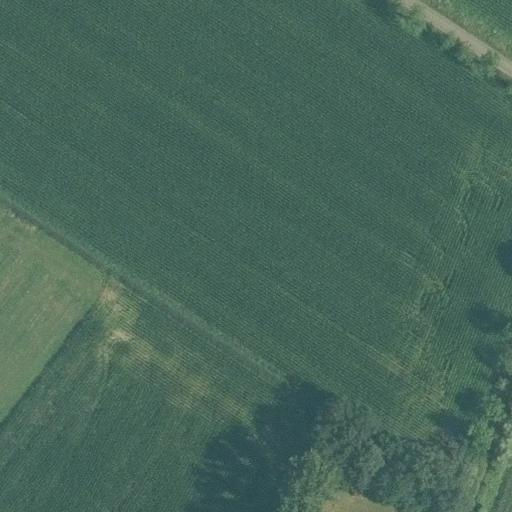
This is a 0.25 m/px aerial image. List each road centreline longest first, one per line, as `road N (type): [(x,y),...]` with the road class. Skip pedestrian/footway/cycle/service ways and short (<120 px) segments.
road 1 (track): [(511,390),(465,511)]
road 2 (unclassified): [(511,68),(408,0)]
